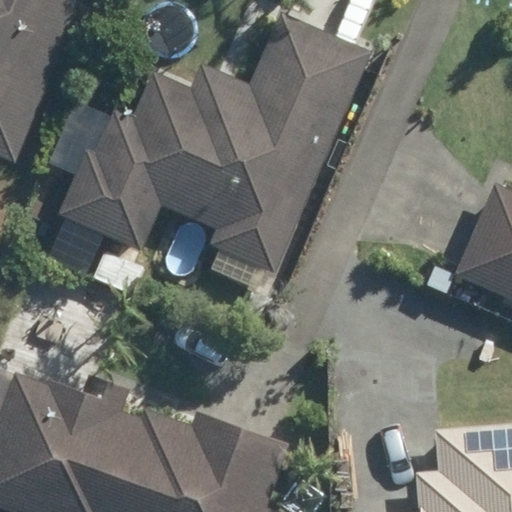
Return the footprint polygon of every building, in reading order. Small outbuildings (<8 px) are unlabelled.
[(0,0),(0,157),(12,162),(78,0),(0,0)] [(229,226),(223,241),(234,246),(281,266),(287,269),(336,160),(349,166),(362,140),(348,134),(384,53),(294,13),(261,83),(214,62),(202,88),(165,71),(144,115),(126,108),(106,153),(99,150),(72,210),(152,247),(174,200),(229,226)] [(470,277),(511,294),(511,182),(511,183),(470,277)] [(93,282),(129,297),(141,271),(106,254),(93,282)] [(267,511),(261,510),(285,448),(194,412),(187,428),(142,410),(139,420),(119,411),(126,390),(89,376),(82,394),(47,382),(45,387),(15,377),(0,416),(0,507),(12,511),(267,511)] [(511,511),(511,424),(427,432),(431,471),(406,474),(409,511),(511,511)]
